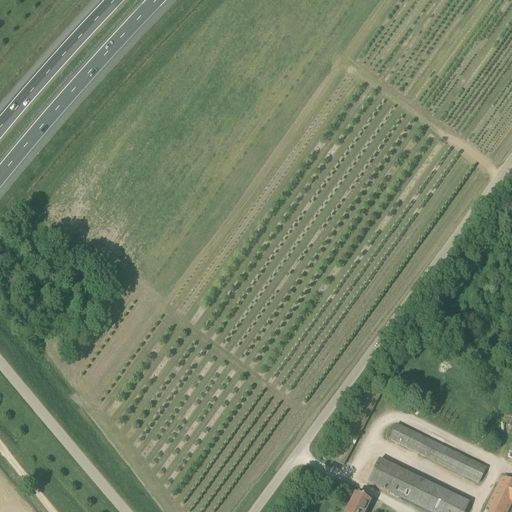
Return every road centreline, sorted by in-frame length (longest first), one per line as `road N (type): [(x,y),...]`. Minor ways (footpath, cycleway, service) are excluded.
road 1 (unclassified): [(254,511),(511,160)]
road 2 (track): [(501,174),(251,0)]
road 3 (motorway): [(0,176),(156,0)]
road 4 (unclassified): [(125,511),(0,363)]
road 5 (motorway): [(111,0),(0,121)]
